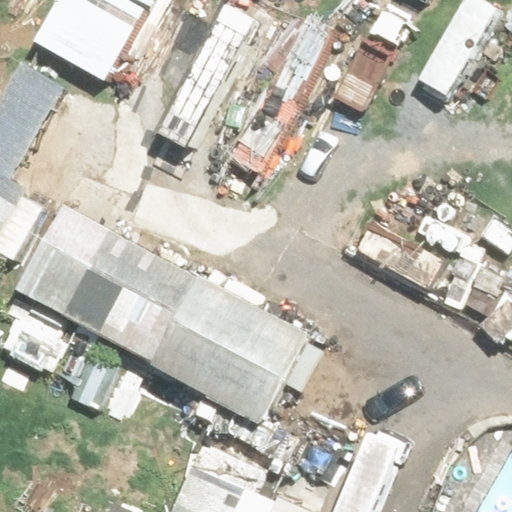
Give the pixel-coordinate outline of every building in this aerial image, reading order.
[(79,93),(36,69),(0,133),(0,254),(23,267),(50,219),(19,201),(79,93)] [(321,347),(75,214),(29,298),(276,431),(321,347)] [(395,215),(373,252),(446,294),(468,257),(395,215)] [(493,331),(511,342),(511,271),(497,262),(473,300),(501,318),(493,331)] [(77,350),(26,324),(11,354),(62,380),(77,350)] [(266,511),(285,476),(219,442),(182,511),(159,511),(133,498),(125,511),(266,511)] [(319,511),(295,499),(288,511),(319,511)]
